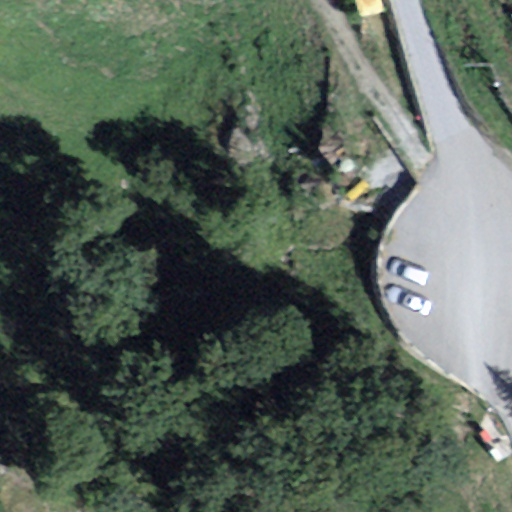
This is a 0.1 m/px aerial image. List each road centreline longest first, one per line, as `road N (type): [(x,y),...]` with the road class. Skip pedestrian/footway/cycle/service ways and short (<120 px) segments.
road 1 (unclassified): [(511,392),(449,138),(404,0)]
road 2 (track): [(320,0),(481,275)]
